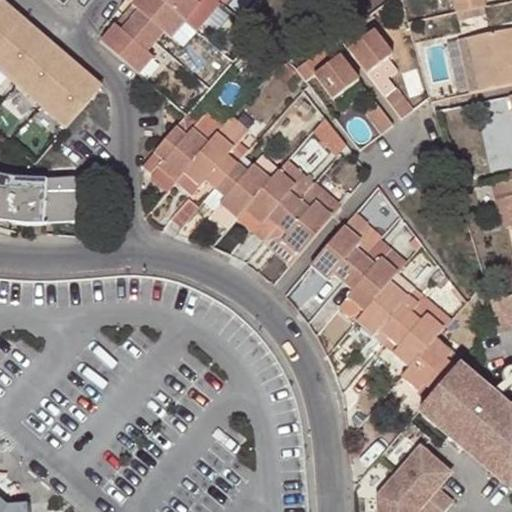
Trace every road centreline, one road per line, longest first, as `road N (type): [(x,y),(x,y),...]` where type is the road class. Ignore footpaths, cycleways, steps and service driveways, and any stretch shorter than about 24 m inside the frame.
road 1 (residential): [(266,309),(241,283),(171,254),(0,252)]
road 2 (residential): [(266,309),(418,129)]
road 3 (residential): [(333,511),(315,380),(292,336),(266,309)]
